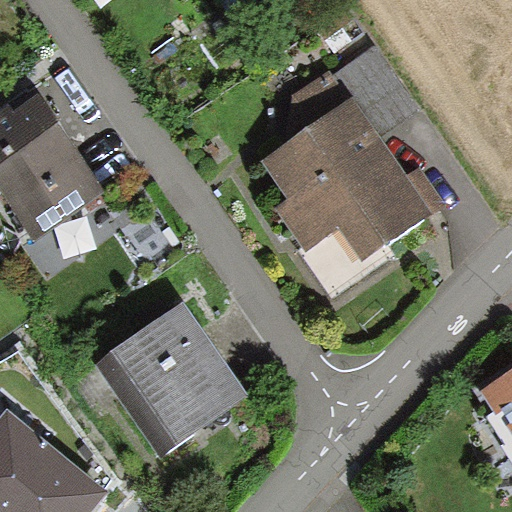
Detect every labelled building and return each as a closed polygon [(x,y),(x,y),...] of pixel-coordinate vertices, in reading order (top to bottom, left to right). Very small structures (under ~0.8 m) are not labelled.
[(375,51),(345,72),(389,136),(419,115),(375,51)] [(33,99),(0,119),(0,184),(29,230),(91,191),(33,99)] [(405,182),(354,111),(266,171),(290,206),(279,214),(337,299),(395,261),(387,249),(442,212),(418,176),(405,182)] [(185,311),(101,369),(165,461),(249,403),(185,311)] [(511,380),(484,398),(511,441),(511,380)] [(8,417),(0,427),(0,511),(99,511),(110,500),(8,417)]
